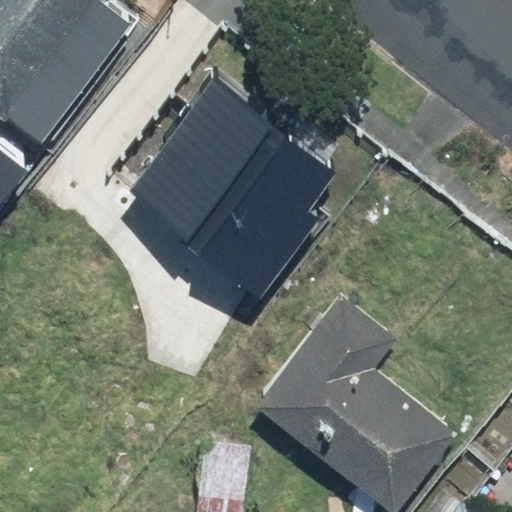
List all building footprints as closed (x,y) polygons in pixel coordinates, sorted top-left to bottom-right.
[(0,0),(0,77),(41,109),(127,0),(0,0)] [(393,333),(336,286),(243,398),(380,511),(383,511),(451,431),(369,362),(393,333)] [(511,420),(501,436),(511,443),(511,420)] [(198,451),(192,450),(189,484),(185,484),(183,511),(193,511),(241,511),(247,442),(199,438),(198,451)] [(474,511),(458,499),(446,511),(474,511)]
